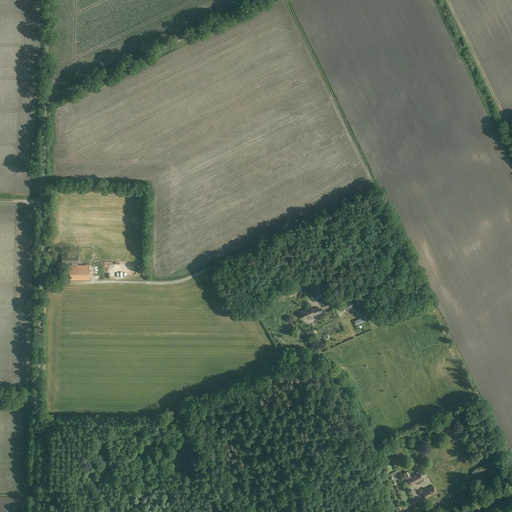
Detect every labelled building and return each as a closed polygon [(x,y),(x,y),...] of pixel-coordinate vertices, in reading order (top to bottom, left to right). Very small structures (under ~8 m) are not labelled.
[(78,256),(62,255),(62,262),(68,262),(68,263),(72,263),(72,265),(70,265),(70,280),(89,280),(89,265),(77,265),(77,263),(78,263),(78,256)] [(359,305),(355,297),(342,303),(345,311),(359,305)] [(312,310),(311,307),(301,312),(304,319),(314,315),(315,316),(321,313),(318,307),(312,310)] [(423,479),(418,470),(416,471),(417,473),(411,477),(408,471),(403,474),(407,480),(405,481),(408,487),(411,485),(412,486),(423,479)] [(437,492),(433,486),(422,492),(426,499),(437,492)]
